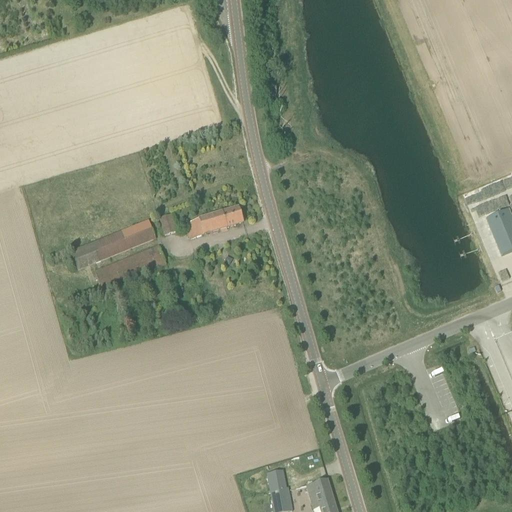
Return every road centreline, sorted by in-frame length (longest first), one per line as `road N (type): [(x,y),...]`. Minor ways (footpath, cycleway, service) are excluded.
road 1 (tertiary): [(321,383),(261,172),(233,0)]
road 2 (track): [(395,0),(511,263)]
road 3 (unclassified): [(321,383),(511,303)]
road 4 (tertiary): [(359,511),(321,383)]
